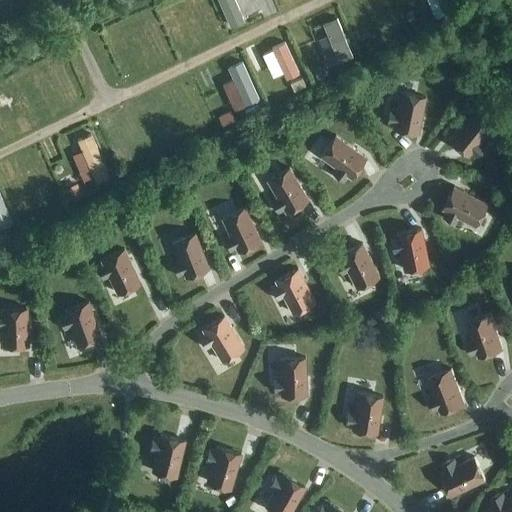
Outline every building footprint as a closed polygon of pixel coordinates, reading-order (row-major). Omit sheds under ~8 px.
[(375,0),(387,30),(400,25),(390,0),(375,0)] [(7,21),(21,16),(17,7),(3,13),(7,21)] [(155,12),(171,47),(182,42),(166,7),(155,12)] [(336,13),(314,22),(326,50),(347,41),(336,13)] [(397,47),(405,45),(401,34),(393,37),(397,47)] [(113,38),(116,70),(129,69),(128,53),(137,52),(136,36),(113,38)] [(258,47),(263,58),(268,56),(274,68),(292,60),(282,37),(258,47)] [(234,61),(223,65),(234,93),(245,88),(234,61)] [(326,63),(313,69),(317,78),(329,72),(326,63)] [(301,77),(290,82),(294,89),(305,85),(301,77)] [(22,79),(10,84),(24,118),(36,113),(22,79)] [(187,84),(175,89),(190,126),(202,121),(187,84)] [(418,132),(426,96),(401,91),(397,109),(390,108),(387,122),(394,123),(393,127),(418,132)] [(137,109),(126,114),(140,147),(151,142),(137,109)] [(477,156),(485,145),(480,140),(491,126),(472,110),(449,139),(469,154),(471,152),(477,156)] [(59,138),(78,178),(94,170),(75,130),(59,138)] [(351,177),(365,156),(336,135),(321,155),(336,166),(332,172),(344,180),(348,175),(351,177)] [(124,146),(115,150),(120,162),(129,158),(124,146)] [(3,157),(0,158),(0,177),(11,172),(3,157)] [(19,163),(35,200),(49,194),(33,157),(19,163)] [(286,211),(308,199),(290,167),(268,180),(277,196),(271,199),(278,212),(284,208),(286,211)] [(475,225),(486,202),(454,186),(442,208),(446,210),(442,216),(455,223),(458,216),(475,225)] [(238,250),(261,239),(245,206),(222,217),(230,234),(223,237),(230,250),(236,247),(238,250)] [(429,263),(421,228),(396,233),(397,236),(390,238),(393,252),(400,250),(404,269),(429,263)] [(185,276),(209,266),(195,232),(172,242),(179,259),(172,262),(177,275),(184,272),(185,276)] [(379,275),(362,242),(340,254),(341,257),(335,260),(341,273),(348,270),(356,286),(379,275)] [(140,281),(124,248),(101,259),(103,262),(96,265),(102,278),(109,275),(117,292),(140,281)] [(315,300),(298,268),(275,279),(277,283),(271,286),(277,299),(284,295),(292,312),(315,300)] [(101,335),(89,301),(65,309),(66,313),(59,315),(64,328),(71,326),(77,344),(101,335)] [(29,344),(27,308),(2,308),(2,312),(0,312),(0,326),(3,326),(3,345),(29,344)] [(473,338),(466,340),(465,340),(471,355),(478,352),(479,355),(503,347),(491,312),(467,321),(473,338)] [(243,346),(224,315),(203,328),(204,331),(198,335),(206,347),(212,344),(222,360),(243,346)] [(306,393),(305,357),(280,358),(280,376),(273,376),(274,391),(281,390),(281,394),(306,393)] [(441,411),(465,402),(452,368),(428,377),(435,395),(428,397),(433,411),(440,408),(441,411)] [(377,432),(383,396),(358,392),(355,410),(348,409),(345,423),(353,424),(352,428),(377,432)] [(185,440),(160,434),(160,437),(153,436),(149,450),(156,451),(152,469),(177,475),(185,440)] [(241,453),(217,445),(216,449),(209,447),(205,460),(212,462),(206,480),(231,488),(241,453)] [(486,479),(475,456),(458,464),(455,457),(442,464),(445,470),(442,472),(452,495),(486,479)] [(282,476),(276,473),(269,485),(275,489),(266,505),(278,511),(290,511),(306,486),(284,473),(282,476)] [(511,511),(511,495),(506,498),(503,492),(490,498),(493,504),(490,506),(493,511),(511,511)] [(328,505),(322,502),(316,511),(346,511),(330,502),(328,505)]
